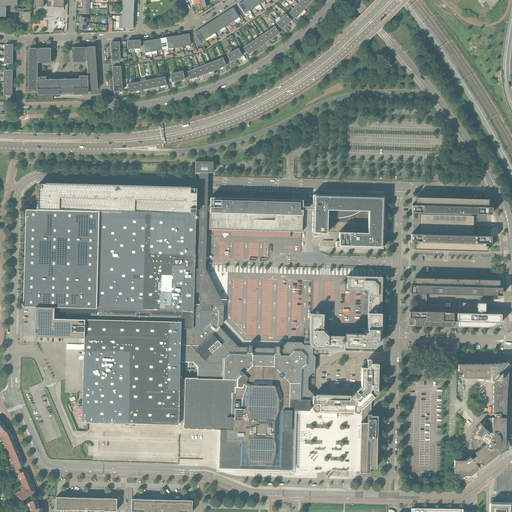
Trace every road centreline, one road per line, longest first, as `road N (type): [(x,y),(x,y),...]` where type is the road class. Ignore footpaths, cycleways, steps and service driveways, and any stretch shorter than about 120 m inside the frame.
road 1 (primary): [(385,0),(319,62),(228,114),(138,135),(0,135)]
road 2 (tertiary): [(398,186),(26,181)]
road 3 (tertiary): [(390,475),(245,478),(204,466),(43,464)]
road 4 (primary): [(104,145),(197,149),(343,96),(432,92)]
road 5 (primary): [(104,145),(171,139),(255,112),(329,65),(397,0)]
road 6 (residential): [(101,37),(107,106),(160,102),(255,68),(331,0)]
road 7 (tertiary): [(12,389),(16,197),(26,181)]
road 8 (residential): [(123,511),(124,471),(43,464)]
road 9 (residential): [(432,92),(354,0)]
